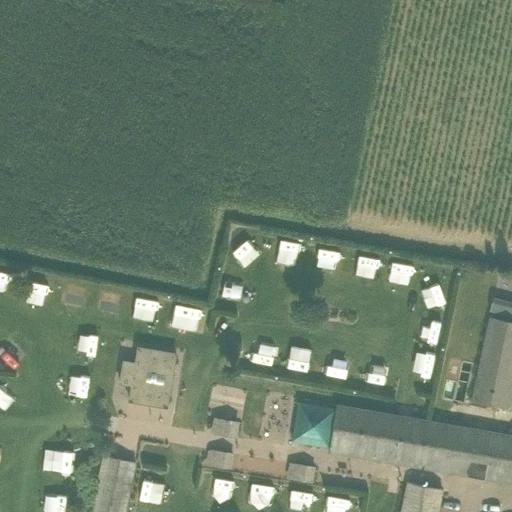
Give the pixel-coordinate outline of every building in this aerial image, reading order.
[(333,271),(336,250),(317,247),(314,268),(333,271)] [(350,282),(370,287),(377,259),(357,254),(350,282)] [(395,261),(388,290),(408,295),(415,265),(395,261)] [(441,286),(424,290),(428,305),(445,301),(441,286)] [(65,301),(82,305),(85,292),(68,288),(65,301)] [(100,313),(119,315),(121,294),(102,292),(100,313)] [(154,321),(158,299),(137,295),(132,316),(154,321)] [(170,325),(196,330),(200,307),(174,302),(170,325)] [(470,401),(487,404),(507,409),(509,402),(511,402),(511,398),(511,321),(489,316),(470,401)] [(0,349),(0,351),(11,364),(32,345),(20,331),(0,349)] [(74,332),(73,346),(94,348),(96,334),(74,332)] [(253,360),(270,362),(272,341),(255,339),(253,360)] [(295,341),(294,368),(311,368),(312,342),(295,341)] [(133,382),(130,401),(167,407),(176,352),(138,346),(136,360),(124,358),(121,380),(133,382)] [(418,355),(409,372),(425,380),(433,362),(418,355)] [(385,384),(389,368),(371,363),(367,379),(385,384)] [(88,392),(89,376),(64,374),(63,389),(88,392)] [(0,405),(8,412),(19,399),(1,383),(0,384),(0,405)] [(511,433),(337,403),(329,451),(468,475),(485,477),(484,478),(511,483),(511,433)] [(214,417),(211,433),(237,437),(240,422),(214,417)] [(52,468),(71,470),(73,448),(54,446),(52,468)] [(232,470),(235,453),(208,449),(206,465),(232,470)] [(103,455),(90,511),(125,511),(136,462),(103,455)] [(290,462),(287,479),(314,483),(316,466),(290,462)] [(156,480),(143,479),(142,498),(165,500),(168,469),(157,468),(156,480)] [(210,477),(206,507),(225,510),(229,480),(210,477)] [(437,511),(442,488),(407,480),(400,511),(437,511)] [(251,503),(270,506),(274,486),(255,482),(251,503)] [(287,507),(306,511),(307,511),(311,494),(291,490),(287,507)] [(56,511),(65,511),(67,492),(39,491),(38,511),(56,511)] [(329,498),(326,511),(346,511),(348,500),(329,498)]
